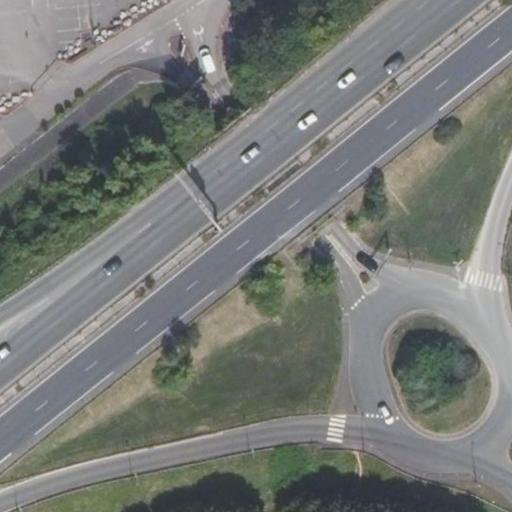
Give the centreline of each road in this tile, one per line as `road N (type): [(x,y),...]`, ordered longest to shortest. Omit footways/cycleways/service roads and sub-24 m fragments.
road 1 (primary): [(0,443),(511,31)]
road 2 (primary): [(0,507),(52,486),(297,429),(337,427),(398,443)]
road 3 (primary): [(462,0),(160,244)]
road 4 (unclassified): [(469,306),(406,295),(367,324),(360,367),(367,396),(398,443)]
road 5 (primary): [(160,244),(0,373)]
road 6 (primary): [(160,244),(112,247),(0,320)]
road 7 (primary): [(469,306),(511,179)]
